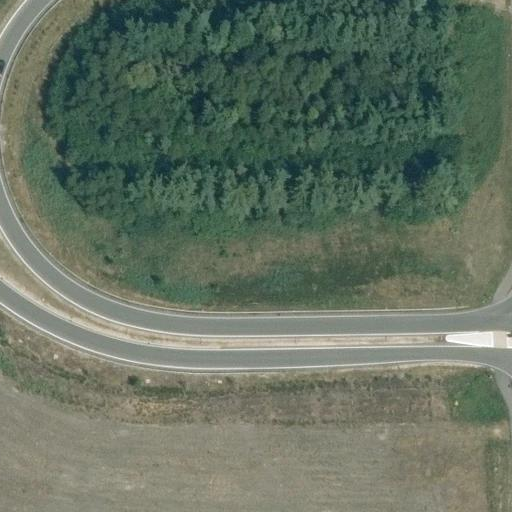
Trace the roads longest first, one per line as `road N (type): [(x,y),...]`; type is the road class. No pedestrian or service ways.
road 1 (trunk): [(511,318),(216,328),(141,319),(81,300),(33,261),(0,213)]
road 2 (trunk): [(0,291),(68,334),(138,355),(511,358)]
